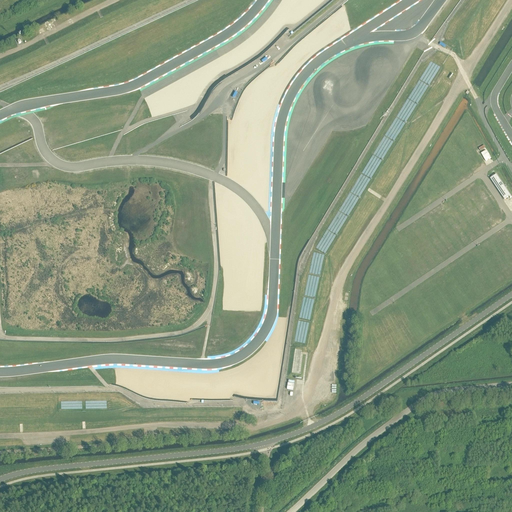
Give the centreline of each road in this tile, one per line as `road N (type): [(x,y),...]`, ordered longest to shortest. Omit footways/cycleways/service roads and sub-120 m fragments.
road 1 (tertiary): [(511,294),(346,408),(264,443)]
road 2 (tertiary): [(0,480),(264,443)]
road 3 (track): [(0,453),(254,429)]
